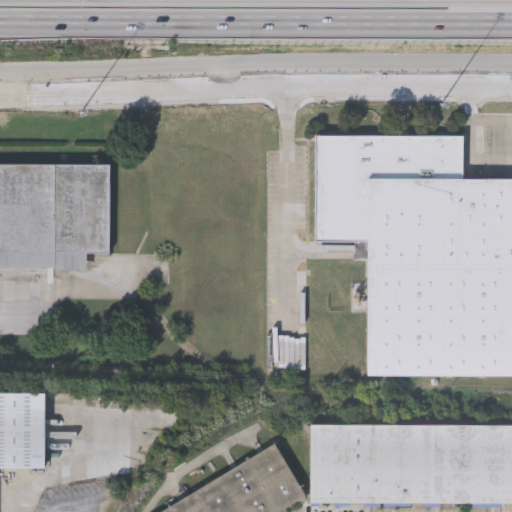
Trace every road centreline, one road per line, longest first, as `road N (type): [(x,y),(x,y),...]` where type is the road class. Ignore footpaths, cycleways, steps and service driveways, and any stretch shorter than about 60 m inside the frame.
road 1 (motorway): [(0,69),(511,41)]
road 2 (residential): [(0,84),(511,81)]
road 3 (motorway): [(0,11),(511,14)]
